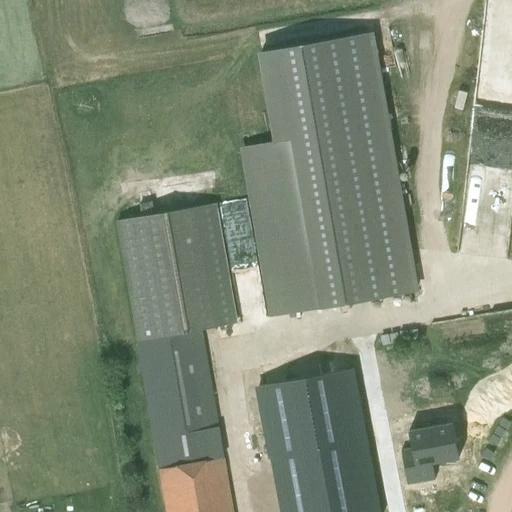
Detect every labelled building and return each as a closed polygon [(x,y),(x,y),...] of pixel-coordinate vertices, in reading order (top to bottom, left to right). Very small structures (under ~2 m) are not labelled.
[(480,46),(489,2),(479,0),(477,0),(469,43),(480,46)] [(268,317),(416,289),(372,32),(259,51),(273,141),(241,147),(268,317)] [(457,124),(447,256),(492,260),(503,128),(457,124)] [(140,345),(202,335),(201,328),(238,321),(217,203),(154,213),(153,201),(141,204),(143,215),(118,220),(140,345)] [(169,511),(232,511),(202,335),(140,345),(169,511)] [(256,511),(341,511),(336,481),(368,476),(349,373),(269,387),(271,399),(252,402),(256,422),(253,422),(259,453),(309,444),(313,468),(286,473),(285,470),(251,476),(256,511)]
